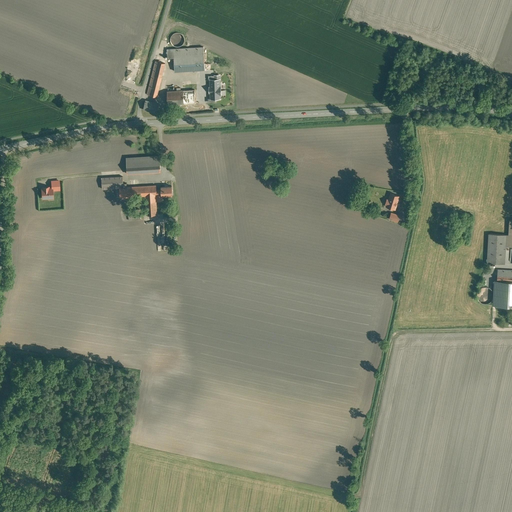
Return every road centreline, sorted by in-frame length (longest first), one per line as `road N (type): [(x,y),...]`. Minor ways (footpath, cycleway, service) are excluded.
road 1 (secondary): [(511,114),(443,106),(139,123),(3,148)]
road 2 (track): [(348,496),(358,497),(392,334),(511,328)]
